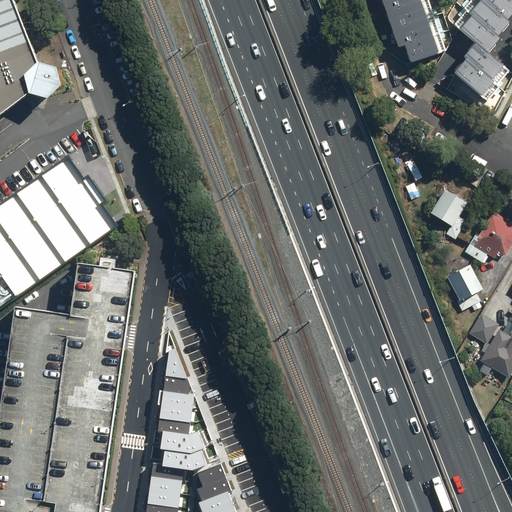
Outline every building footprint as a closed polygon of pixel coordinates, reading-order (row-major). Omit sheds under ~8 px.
[(0,0),(0,117),(32,94),(50,99),(64,86),(60,69),(40,63),(15,0),(0,0)] [(420,0),(384,0),(400,46),(407,43),(413,62),(439,53),(420,0)] [(511,0),(484,0),(473,14),(475,16),(464,29),(479,43),(467,57),(469,59),(456,74),(481,95),(493,81),(491,79),(503,65),(488,51),(500,37),(497,35),(509,21),(507,19),(511,13),(511,0)] [(433,152),(419,143),(413,154),(427,162),(433,152)] [(0,309),(119,226),(105,209),(107,196),(94,178),(82,174),(69,157),(0,206),(0,309)] [(466,202),(445,189),(430,213),(452,226),(466,202)] [(505,223),(492,215),(473,246),(470,244),(465,253),(482,262),(487,254),(494,258),(498,251),(504,254),(511,240),(511,223),(506,220),(505,223)] [(10,319),(0,386),(0,511),(99,511),(124,335),(133,271),(73,263),(65,317),(11,309),(10,319)] [(483,289),(470,264),(447,276),(459,299),(456,301),(461,311),(480,301),(476,293),(483,289)] [(503,309),(490,301),(479,321),(492,328),(503,309)] [(508,378),(511,371),(511,332),(510,336),(498,329),(478,362),(483,365),(479,371),(490,378),(495,370),(508,378)] [(154,463),(146,511),(176,511),(182,469),(193,471),(207,464),(200,449),(206,447),(199,430),(190,435),(194,396),(189,395),(190,386),(174,348),(169,350),(157,432),(162,432),(160,449),(165,449),(162,465),(154,463)] [(237,511),(219,465),(198,473),(203,487),(198,489),(203,502),(199,504),(201,511),(237,511)]
